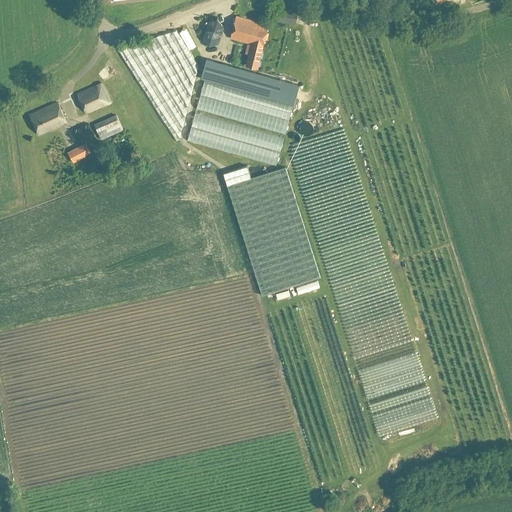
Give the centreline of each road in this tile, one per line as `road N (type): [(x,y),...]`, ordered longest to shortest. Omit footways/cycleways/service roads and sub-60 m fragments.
road 1 (unclassified): [(505,0),(446,19),(315,0)]
road 2 (unclassified): [(227,0),(115,34),(103,27),(92,0)]
